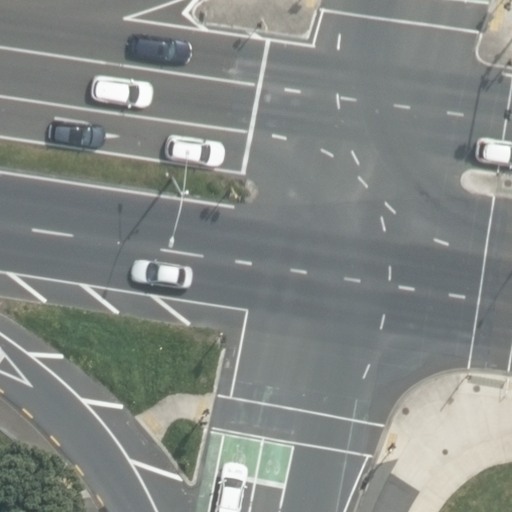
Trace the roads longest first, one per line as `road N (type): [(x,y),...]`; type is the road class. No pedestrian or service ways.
road 1 (trunk): [(0,70),(365,114)]
road 2 (trunk): [(330,269),(0,223)]
road 3 (secondary): [(330,269),(279,511)]
road 4 (trunk): [(132,511),(103,461),(34,386),(0,362)]
road 5 (trunk): [(511,285),(330,269)]
road 6 (secondary): [(365,114),(330,269)]
road 7 (trunk): [(365,114),(511,124)]
road 8 (secondary): [(404,0),(365,114)]
